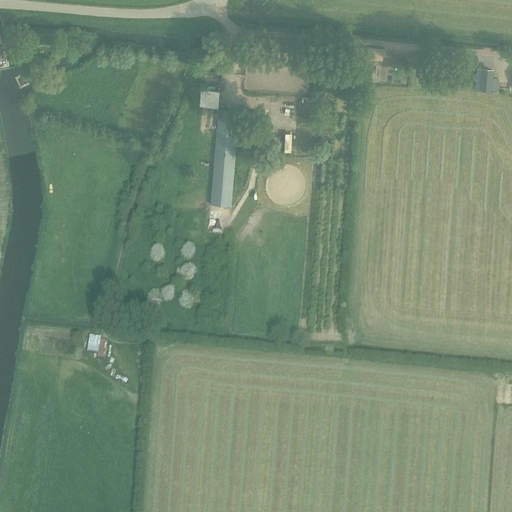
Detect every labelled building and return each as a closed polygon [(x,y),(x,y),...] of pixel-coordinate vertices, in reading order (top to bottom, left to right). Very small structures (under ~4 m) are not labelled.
[(488,19),(482,25),(486,30),(493,23),(488,19)] [(365,48),(364,59),(383,61),(384,50),(365,48)] [(376,63),(364,62),(362,82),(375,83),(376,63)] [(477,66),(476,87),(493,88),(494,67),(477,66)] [(200,106),(201,106),(218,108),(220,94),(220,91),(215,91),(216,86),(204,85),(204,89),(202,89),(200,106)] [(219,109),(211,204),(231,206),(239,110),(219,109)] [(162,297),(149,295),(148,306),(160,307),(162,297)] [(102,339),(90,337),(88,353),(87,359),(98,360),(98,359),(106,361),(109,342),(101,341),(102,339)]
